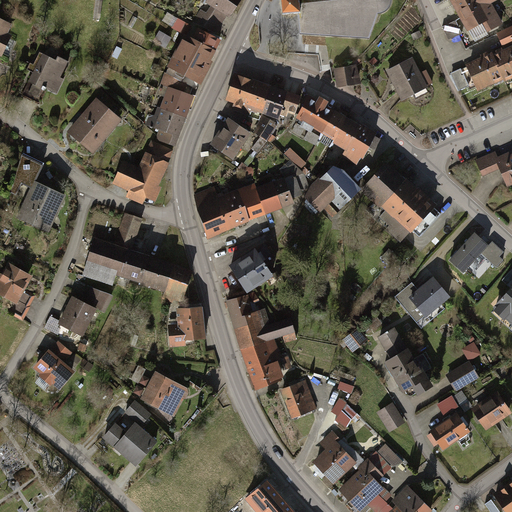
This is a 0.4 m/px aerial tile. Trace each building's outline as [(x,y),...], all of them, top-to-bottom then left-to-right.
[(241,0),(210,0),(207,5),(213,8),(209,16),(202,12),(197,20),(217,32),(226,18),(230,20),(241,0)] [(281,0),(283,15),(299,13),(301,35),(370,39),(378,14),(383,12),(386,11),(389,7),(392,2),(392,0),(281,0)] [(453,0),(473,34),(490,25),(495,32),(507,25),(495,6),(503,1),(502,0),(453,0)] [(17,25),(0,17),(0,59),(2,55),(8,58),(18,37),(13,35),(17,25)] [(511,26),(497,32),(504,48),(511,44),(511,26)] [(196,39),(188,35),(171,68),(200,83),(222,42),(200,31),(196,39)] [(511,50),(473,67),(484,93),(511,80),(511,50)] [(74,65),(46,54),(35,82),(63,93),(74,65)] [(416,60),(389,73),(405,103),(431,90),(416,60)] [(358,82),(357,66),(338,67),(339,83),(358,82)] [(305,97),(238,75),(230,102),(286,120),(289,113),(299,116),(305,97)] [(197,95),(171,87),(164,109),(160,108),(157,117),(151,115),(148,126),(160,130),(157,140),(181,147),(197,95)] [(323,103),(313,98),(302,118),(338,139),(336,143),(349,150),(345,157),(362,167),(381,135),(334,108),(337,104),(326,98),(323,103)] [(128,121),(100,99),(72,133),(100,155),(128,121)] [(265,117),(256,134),(271,142),(280,125),(265,117)] [(255,133),(233,119),(216,145),(238,159),(255,133)] [(142,168),(127,162),(117,186),(132,192),(129,199),(146,206),(150,199),(159,202),(179,152),(153,141),(142,168)] [(289,150),(286,155),(303,167),(307,161),(289,150)] [(497,152),(479,162),(487,178),(504,169),(511,184),(511,153),(501,160),(497,152)] [(45,166),(24,158),(12,193),(18,195),(24,184),(35,189),(20,218),(54,234),(72,198),(38,182),(45,166)] [(441,207),(393,163),(371,187),(381,196),(376,201),(388,212),(383,217),(392,226),(387,231),(405,246),(441,207)] [(366,192),(342,165),(309,194),(327,214),(329,212),(336,219),(366,192)] [(218,187),(195,196),(212,240),(256,223),(255,221),(300,203),(297,197),(312,187),(306,172),(260,190),(257,183),(222,196),(218,187)] [(117,242),(99,236),(86,276),(117,285),(121,274),(144,281),(143,286),(166,293),(164,299),(185,306),(197,268),(137,249),(146,220),(126,214),(117,242)] [(475,234),(450,261),(463,274),(482,254),(489,247),(475,234)] [(505,261),(501,258),(504,254),(493,243),(489,247),(482,254),(497,269),(505,261)] [(263,247),(236,265),(254,292),(281,274),(263,247)] [(0,291),(24,304),(39,274),(14,261),(7,275),(0,271),(0,291)] [(434,278),(409,298),(425,319),(451,299),(434,278)] [(88,299),(75,294),(63,324),(90,335),(101,308),(106,310),(113,293),(93,286),(88,299)] [(511,291),(496,308),(511,323),(511,291)] [(260,311),(255,293),(229,302),(259,389),(290,378),(277,340),(301,332),(296,317),(272,325),(267,308),(260,311)] [(181,324),(171,325),(173,348),(191,346),(190,339),(211,337),(207,308),(180,311),(181,324)] [(363,326),(344,339),(354,353),(373,340),(363,326)] [(398,329),(382,338),(394,358),(390,360),(413,398),(439,383),(417,346),(411,350),(398,329)] [(75,352),(60,340),(38,368),(66,389),(82,369),(70,360),(75,352)] [(470,360),(481,355),(477,345),(465,350),(470,360)] [(471,360),(448,373),(458,391),(481,378),(471,360)] [(196,389),(161,370),(145,398),(180,417),(196,389)] [(307,380),(284,389),(295,418),(319,409),(307,380)] [(353,393),(355,387),(342,382),(340,389),(353,393)] [(511,413),(511,407),(500,390),(474,408),(490,430),(511,413)] [(438,404),(445,415),(460,406),(454,395),(438,404)] [(346,428),(359,413),(342,397),(331,409),(339,416),(336,419),(346,428)] [(155,415),(138,400),(127,412),(138,422),(131,431),(120,421),(107,436),(142,467),(165,441),(146,425),(155,415)] [(406,422),(394,402),(379,412),(392,431),(406,422)] [(462,411),(435,430),(447,448),(475,430),(462,411)] [(343,438),(334,429),(322,441),(329,449),(317,460),(339,483),(361,461),(340,440),(343,438)] [(363,470),(345,487),(364,509),(389,486),(382,479),(394,468),(379,451),(361,467),(363,470)] [(298,511),(273,479),(248,498),(258,511),(298,511)] [(511,511),(511,481),(496,493),(511,511)] [(435,511),(438,510),(411,483),(395,500),(401,505),(394,511),(435,511)] [(502,511),(493,499),(486,504),(492,511),(502,511)]
